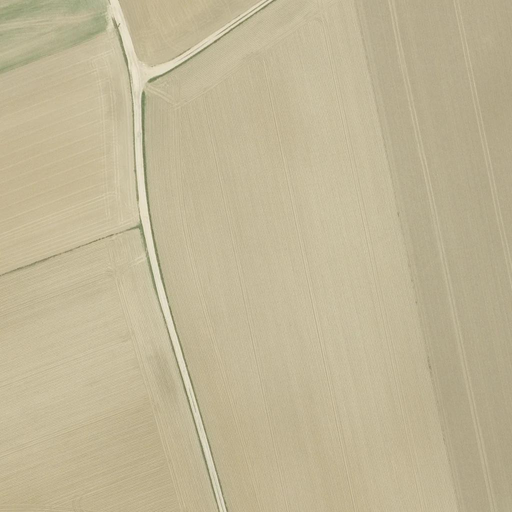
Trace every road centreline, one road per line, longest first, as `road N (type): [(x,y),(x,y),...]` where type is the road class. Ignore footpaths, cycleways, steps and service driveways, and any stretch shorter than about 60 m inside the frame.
road 1 (track): [(222,511),(151,252),(134,75),(112,0)]
road 2 (track): [(134,75),(161,70),(267,0)]
